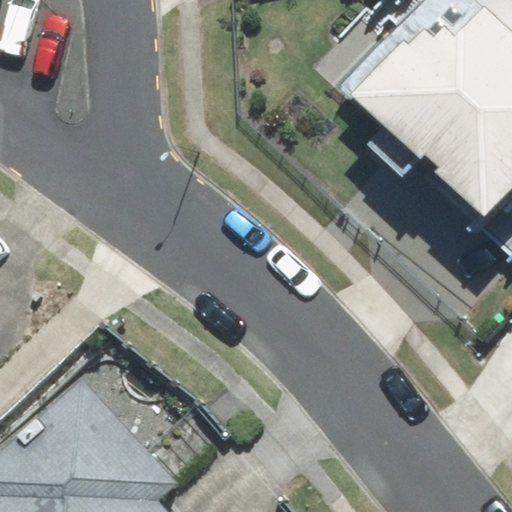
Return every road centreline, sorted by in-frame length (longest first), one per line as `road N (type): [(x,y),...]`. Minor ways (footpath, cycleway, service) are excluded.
road 1 (residential): [(135,199),(231,268),(294,328),(449,511)]
road 2 (residential): [(124,0),(135,199)]
road 3 (residential): [(135,199),(0,106)]
